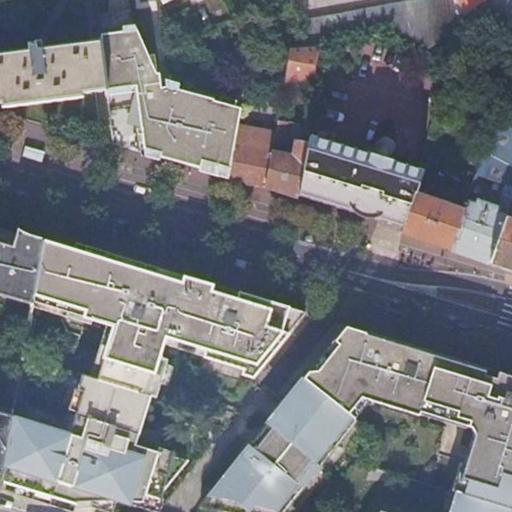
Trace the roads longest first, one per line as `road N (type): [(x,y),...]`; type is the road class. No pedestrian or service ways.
road 1 (primary): [(349,271),(0,171)]
road 2 (primary): [(349,271),(511,325)]
road 3 (primary): [(511,290),(349,271)]
